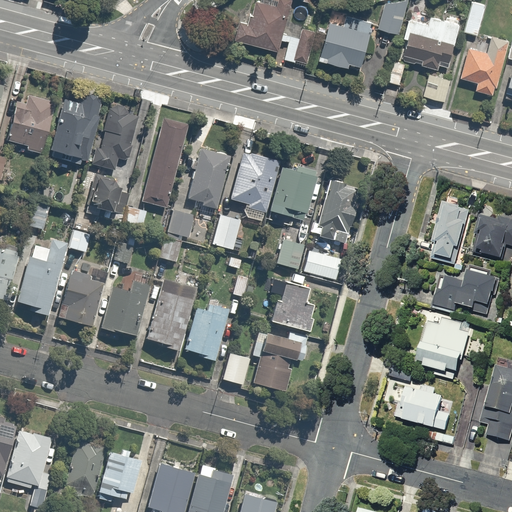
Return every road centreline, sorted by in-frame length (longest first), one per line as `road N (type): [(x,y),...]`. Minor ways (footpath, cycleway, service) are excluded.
road 1 (residential): [(0,357),(332,446)]
road 2 (residential): [(418,137),(332,446)]
road 3 (secondary): [(135,61),(418,137)]
road 4 (residential): [(332,446),(511,495)]
road 5 (secondary): [(0,24),(135,61)]
